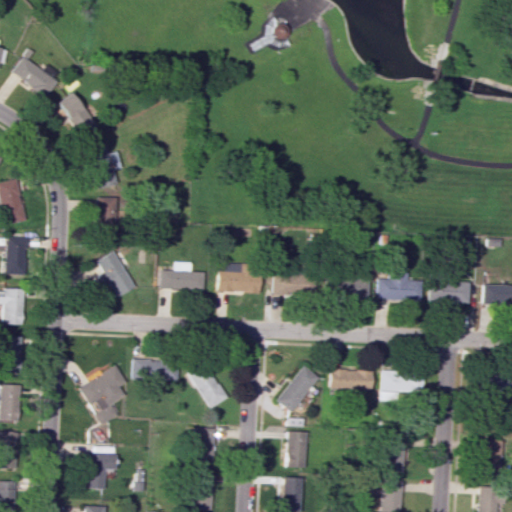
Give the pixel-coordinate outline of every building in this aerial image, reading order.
[(5,72),(39,97),(56,74),(40,63),(36,69),(18,55),(5,72)] [(76,138),(92,126),(67,91),(48,104),(55,114),(58,112),(76,138)] [(112,150),(103,153),(100,142),(80,147),(91,189),(112,183),(109,169),(116,167),(112,150)] [(0,182),(0,216),(2,224),(21,219),(12,179),(0,182)] [(114,196),(92,196),(92,240),(114,240),(114,196)] [(22,237),(2,236),(1,273),(21,274),(22,237)] [(445,256),(464,256),(465,240),(446,239),(445,256)] [(107,284),(112,295),(128,288),(111,250),(92,259),(98,272),(93,274),(99,287),(107,284)] [(155,269),(155,288),(198,290),(199,271),(185,271),(186,262),(169,261),(169,270),(155,269)] [(254,292),(254,273),(238,273),(238,263),(213,262),(212,290),(254,292)] [(266,293),(302,295),(303,274),(267,272),(266,293)] [(402,272),(372,272),(371,298),(415,299),(415,279),(402,279),(402,272)] [(363,298),(363,277),(323,276),(322,297),(363,298)] [(463,302),(464,282),(424,281),(423,301),(463,302)] [(478,303),(511,303),(511,284),(479,284),(478,303)] [(0,323),(19,324),(20,289),(0,288),(0,323)] [(0,371),(18,373),(18,336),(0,334),(0,371)] [(128,358),(127,379),(173,380),(173,359),(128,358)] [(202,363),(184,374),(205,408),(222,397),(202,363)] [(271,399),(286,411),(314,376),(298,364),(271,399)] [(95,424),(113,414),(107,403),(120,395),(115,385),(121,382),(111,365),(74,385),(84,405),(91,401),(95,410),(90,413),(95,424)] [(325,388),(366,389),(367,369),(325,368),(325,388)] [(419,397),(420,372),(377,371),(376,396),(419,397)] [(473,393),(511,394),(511,373),(474,373),(473,393)] [(0,419),(14,420),(15,384),(0,383),(0,419)] [(189,428),(190,461),(213,460),(213,427),(189,428)] [(0,467),(11,468),(13,431),(0,430),(0,467)] [(281,464),(302,465),(303,431),(282,430),(281,464)] [(380,470),(399,471),(400,433),(381,433),(380,470)] [(476,473),(497,473),(497,439),(475,439),(476,473)] [(100,468),(111,468),(111,453),(82,453),(81,487),(99,488),(100,468)] [(207,509),(208,472),(188,472),(187,508),(207,509)] [(278,511),(297,511),(297,477),(278,476),(278,511)] [(0,511),(9,511),(10,480),(0,480),(0,511)] [(397,511),(399,481),(378,481),(376,511),(397,511)] [(492,511),(493,503),(500,503),(501,486),(475,485),(473,511),(492,511)]
